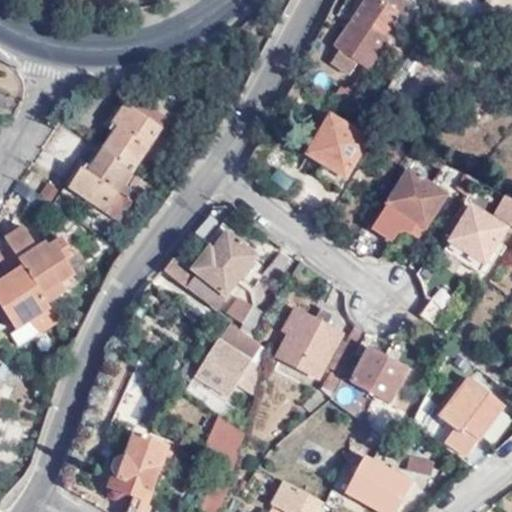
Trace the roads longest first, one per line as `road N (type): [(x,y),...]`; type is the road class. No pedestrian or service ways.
road 1 (tertiary): [(30,503),(112,311),(213,173)]
road 2 (residential): [(383,301),(213,173)]
road 3 (tertiary): [(213,173),(314,0)]
road 4 (primary): [(230,0),(193,27),(148,43),(59,48)]
road 5 (residential): [(59,48),(55,83),(0,176)]
